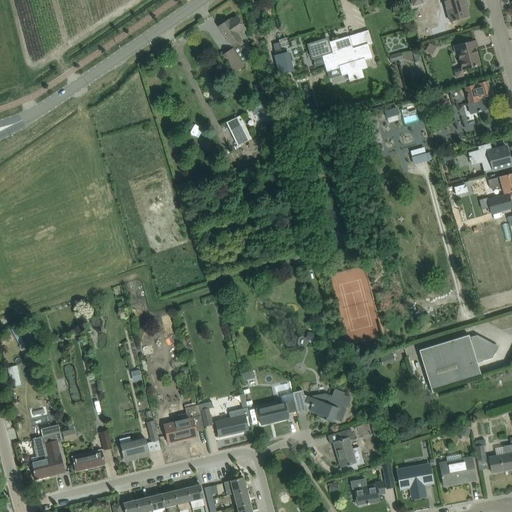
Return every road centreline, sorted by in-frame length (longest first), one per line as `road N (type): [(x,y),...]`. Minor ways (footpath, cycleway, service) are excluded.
road 1 (residential): [(18,507),(246,451),(255,456)]
road 2 (secondary): [(16,122),(202,0)]
road 3 (track): [(468,320),(420,154)]
